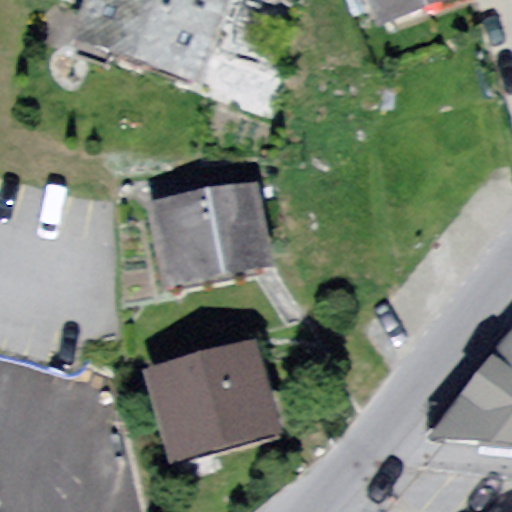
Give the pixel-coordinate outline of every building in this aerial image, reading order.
[(106,0),(83,63),(194,105),(231,4),(219,0),(106,0)] [(506,0),(363,0),(379,48),(508,7),(506,0)] [(251,203),(146,222),(163,312),(268,292),(251,203)] [(511,458),(511,350),(427,454),(511,458)] [(253,356),(147,387),(175,480),(281,449),(253,356)]
